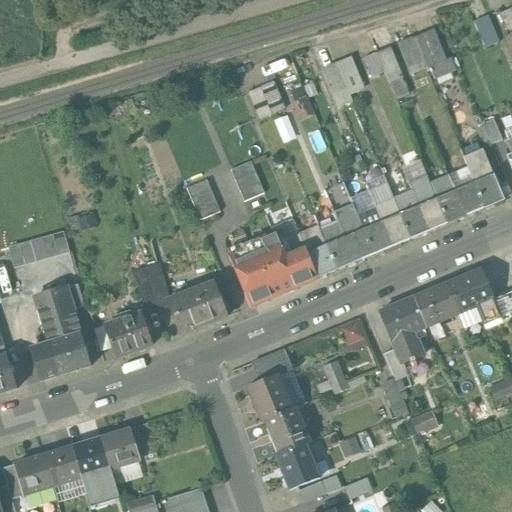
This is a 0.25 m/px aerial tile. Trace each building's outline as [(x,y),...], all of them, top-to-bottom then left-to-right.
[(511,13),(510,10),(499,15),(509,39),(508,39),(511,47),(511,13)] [(488,17),(473,23),(484,49),(498,43),(488,17)] [(433,31),(413,39),(425,69),(446,61),(433,31)] [(390,49),(376,55),(389,85),(403,79),(390,49)] [(355,57),(336,65),(347,91),(349,94),(367,86),(355,57)] [(336,65),(322,71),(332,97),(347,91),(336,65)] [(274,84),(260,90),(271,116),(285,110),(274,84)] [(260,90),(248,95),(258,121),(271,116),(260,90)] [(303,117),(315,112),(308,96),(296,102),(303,117)] [(482,125),(490,142),(505,136),(497,119),(482,125)] [(503,203),(482,151),(463,159),(474,186),(484,211),(503,203)] [(251,164),(231,172),(244,204),(264,195),(251,164)] [(424,170),(415,174),(420,187),(429,183),(424,170)] [(448,177),(430,184),(437,201),(447,226),(466,219),(455,194),(448,177)] [(207,182),(186,191),(200,222),(220,214),(207,182)] [(474,186),(455,194),(466,219),(484,211),(474,186)] [(418,209),(412,193),(393,201),(410,242),(429,234),(418,209)] [(393,201),(375,208),(381,225),(392,250),(410,242),(393,201)] [(437,201),(418,209),(429,234),(447,226),(437,201)] [(337,223),(319,231),(337,273),(355,265),(345,240),(337,223)] [(381,225),(363,232),(373,257),(392,250),(381,225)] [(272,235),(241,248),(242,252),(228,258),(250,309),(274,299),(273,298),(281,294),(282,296),(317,281),(299,237),(299,236),(288,241),(281,227),(271,231),(272,235)] [(318,228),(299,236),(299,237),(317,281),(337,273),(319,231),(318,228)] [(363,232),(345,240),(355,265),(373,257),(363,232)] [(64,233),(30,243),(36,264),(70,254),(64,233)] [(22,245),(0,251),(6,272),(28,266),(22,245)] [(6,272),(0,273),(0,297),(1,300),(13,296),(6,272)] [(480,272),(447,286),(459,316),(476,308),(484,327),(500,320),(480,272)] [(80,284),(66,288),(72,308),(86,304),(80,284)] [(213,286),(167,303),(180,336),(225,318),(213,286)] [(447,286),(413,300),(425,330),(459,316),(447,286)] [(66,288),(34,298),(47,343),(28,349),(38,381),(90,365),(72,308),(66,288)] [(511,293),(511,292),(497,299),(507,323),(511,320),(511,293)] [(413,300),(379,314),(391,344),(425,330),(413,300)] [(131,311),(114,316),(116,322),(105,325),(115,358),(152,346),(142,314),(133,317),(131,311)] [(1,337),(0,337),(0,393),(16,388),(11,373),(17,371),(15,364),(9,366),(1,337)] [(284,352),(251,365),(259,384),(259,385),(278,377),(278,378),(293,372),(284,352)] [(339,371),(326,376),(329,382),(342,377),(339,371)] [(278,378),(278,377),(259,385),(259,384),(247,389),(261,424),(266,423),(292,412),(278,378)] [(342,377),(329,382),(332,388),(344,383),(342,377)] [(511,394),(507,382),(501,385),(506,397),(511,394)] [(292,412),(266,423),(279,456),(306,445),(306,446),(310,445),(295,410),(292,412)] [(418,420),(411,423),(416,435),(423,433),(418,420)] [(416,435),(411,423),(405,425),(410,438),(416,435)] [(129,431),(100,440),(110,471),(139,462),(129,431)] [(349,454),(370,448),(366,434),(345,440),(349,454)] [(100,440),(72,449),(81,480),(88,502),(117,494),(110,471),(100,440)] [(306,445),(279,456),(275,457),(290,491),(319,479),(306,446),(306,445)] [(72,449),(44,458),(53,488),(81,480),(72,449)] [(44,458),(15,466),(24,497),(53,488),(44,458)] [(24,497),(15,466),(2,470),(7,487),(11,501),(24,497)] [(332,479),(296,493),(302,506),(337,492),(332,479)] [(352,496),(375,493),(373,479),(350,482),(352,496)] [(7,487),(0,489),(0,507),(1,511),(14,511),(11,501),(7,487)] [(208,511),(201,490),(172,499),(176,511),(208,511)] [(153,498),(127,506),(128,511),(129,511),(155,504),(153,498)]
